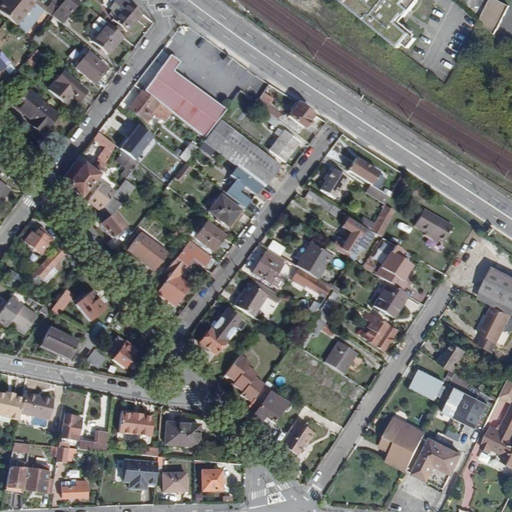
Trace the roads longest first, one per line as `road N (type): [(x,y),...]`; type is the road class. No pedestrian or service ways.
road 1 (primary): [(189,0),(511,219)]
road 2 (residential): [(168,349),(328,130)]
road 3 (residential): [(307,511),(447,286)]
road 4 (residential): [(167,24),(39,190)]
road 5 (residential): [(168,349),(39,190)]
road 6 (residential): [(134,395),(0,366)]
